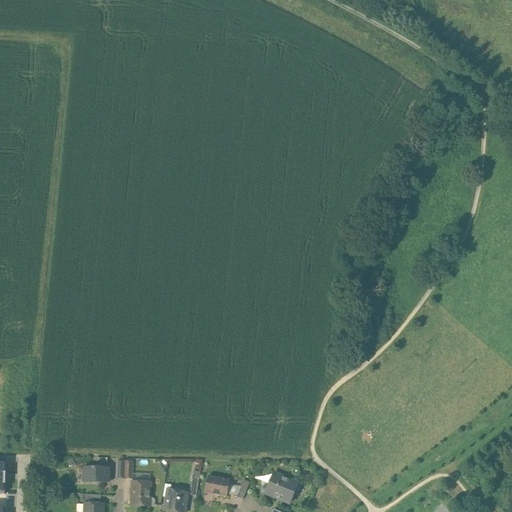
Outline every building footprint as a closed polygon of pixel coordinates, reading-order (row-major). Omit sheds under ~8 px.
[(125,461),(117,461),(116,479),(125,479),(125,461)] [(133,461),(125,461),(125,479),(132,479),(133,461)] [(109,468),(84,468),(83,482),(108,483),(109,468)] [(230,480),(208,476),(205,491),(214,492),(214,495),(227,497),(230,480)] [(282,477),(281,480),(272,476),(268,486),(266,485),(263,487),(262,490),(263,493),(290,504),(295,491),(296,491),(299,490),(300,487),(299,484),(282,477)] [(199,479),(192,478),(189,495),(196,497),(199,479)] [(250,483),(243,480),(236,497),(243,500),(250,483)] [(150,483),(132,482),(131,506),(146,506),(147,498),(150,498),(150,483)] [(184,511),(188,493),(170,490),(169,498),(167,498),(164,511),(166,511),(184,511)] [(101,495),(85,495),(84,503),(100,504),(101,495)] [(100,504),(84,503),(84,511),(103,511),(103,504),(100,504)]
